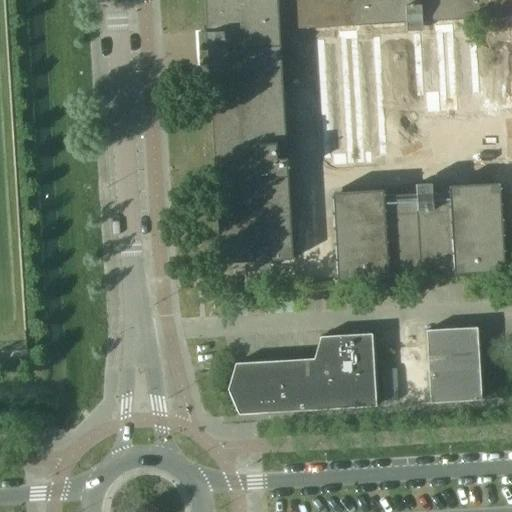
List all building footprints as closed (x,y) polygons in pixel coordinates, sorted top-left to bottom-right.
[(405,23),(405,24),(421,23),(421,22),(511,16),(511,0),(203,0),(206,33),(205,33),(206,51),(207,51),(219,264),(254,263),(254,264),(269,263),(269,262),(291,260),(282,93),(304,69),(279,45),(278,30),(405,23)] [(474,34),(446,35),(447,49),(475,48),(474,34)] [(438,36),(410,37),(411,51),(439,50),(438,36)] [(379,39),(351,41),(352,55),(380,53),(379,39)] [(343,41),(316,43),(316,57),(344,55),(343,41)] [(475,48),(447,49),(448,63),(476,62),(475,48)] [(439,50),(411,51),(412,65),(440,64),(439,50)] [(380,53),(352,55),(353,69),(381,67),(380,53)] [(344,55),(316,57),(317,71),(345,69),(344,55)] [(476,62),(448,63),(449,77),(477,76),(476,62)] [(440,64),(412,65),(413,79),(441,78),(440,64)] [(381,67),(353,69),(354,83),(382,81),(381,67)] [(345,69),(317,71),(318,85),(346,83),(345,69)] [(477,76),(449,77),(450,91),(477,90),(477,76)] [(441,78),(413,79),(414,93),(442,92),(441,78)] [(382,81),(354,83),(355,97),(383,95),(382,81)] [(346,83),(318,85),(319,99),(347,97),(346,83)] [(383,95),(355,97),(355,111),(383,109),(383,95)] [(347,97),(319,99),(320,113),(347,111),(347,97)] [(383,109),(355,111),(356,125),(384,123),(383,109)] [(347,111),(320,113),(320,127),(348,125),(347,111)] [(384,123),(356,125),(357,139),(385,137),(384,123)] [(348,125),(320,127),(321,141),(349,139),(348,125)] [(385,137),(357,139),(358,153),(386,151),(385,137)] [(349,139),(321,141),(322,155),(350,153),(349,139)] [(384,194),(382,194),(329,197),(334,278),(389,274),(389,272),(451,269),(451,271),(505,268),(503,231),(501,187),(446,190),(446,192),(431,193),(431,191),(415,192),(415,194),(384,196),(384,194)] [(264,296),(246,297),(247,311),(265,310),(264,296)] [(476,328),(425,331),(429,404),(481,401),(476,328)] [(371,334),(320,337),(313,359),(235,364),(227,390),(238,415),(375,407),(371,334)]
